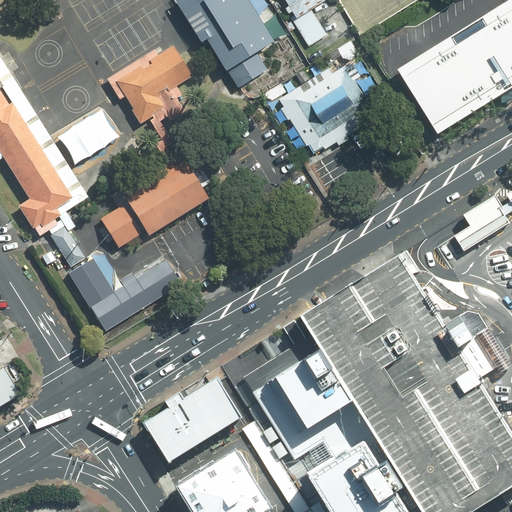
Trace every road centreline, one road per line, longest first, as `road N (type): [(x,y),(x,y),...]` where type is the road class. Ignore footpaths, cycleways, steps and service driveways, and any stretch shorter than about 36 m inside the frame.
road 1 (secondary): [(84,404),(421,193)]
road 2 (secondary): [(84,404),(0,268)]
road 3 (secondary): [(132,488),(4,452)]
